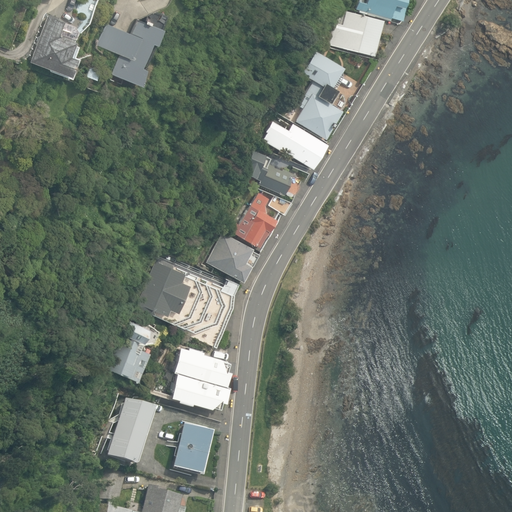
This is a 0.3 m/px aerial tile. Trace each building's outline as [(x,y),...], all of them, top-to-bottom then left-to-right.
[(357,0),(355,8),(358,9),(357,12),(366,14),(366,11),(402,20),(405,7),(403,6),(404,0),(357,0)] [(333,22),(328,45),(374,56),(382,21),(344,12),(341,24),(333,22)] [(29,61),(67,76),(74,59),(68,56),(73,42),(71,41),(75,31),(73,26),(63,22),(64,22),(46,15),(29,61)] [(127,34),(104,24),(95,45),(117,55),(109,74),(135,86),(142,70),(137,68),(148,43),(152,45),(159,29),(134,18),(127,34)] [(342,67),(315,51),(301,73),(312,80),(297,105),(301,107),(294,120),(324,138),(340,111),(328,103),(336,90),(330,87),(342,67)] [(89,66),(86,76),(95,80),(99,70),(89,66)] [(278,149),(310,168),(325,143),(290,123),(286,130),(271,121),(260,140),(277,151),(278,149)] [(55,128),(49,139),(55,142),(58,137),(59,137),(62,132),(55,128)] [(256,184),(283,195),(291,175),(289,174),(289,172),(280,168),(279,170),(273,167),(273,166),(267,163),(269,157),(252,150),(239,181),(250,185),(253,179),(258,181),(256,184)] [(267,199),(257,193),(237,224),(234,222),(229,231),(256,247),(266,231),(268,232),(275,220),(265,214),(264,205),(267,199)] [(268,206),(281,214),(287,204),(274,197),(268,206)] [(219,230),(201,260),(240,281),(248,266),(252,265),(258,254),(249,250),(251,247),(219,230)] [(155,257),(133,308),(191,331),(184,334),(215,347),(229,311),(231,296),(220,291),(221,289),(169,267),(170,264),(155,257)] [(223,284),(220,291),(232,295),(236,283),(226,279),(224,285),(223,284)] [(107,369),(134,380),(146,352),(134,347),(137,341),(139,341),(149,339),(153,328),(139,320),(127,320),(107,369)] [(177,346),(171,370),(223,384),(226,370),(223,369),(225,359),(199,352),(199,350),(186,346),(185,348),(177,346)] [(225,386),(173,372),(167,396),(174,398),(174,400),(188,404),(188,402),(206,407),(215,405),(217,400),(222,401),(225,386)] [(105,456),(132,465),(151,409),(123,400),(105,456)] [(171,468),(200,475),(211,432),(182,425),(171,468)] [(116,501),(121,480),(107,476),(102,497),(116,501)] [(182,511),(185,503),(181,502),(180,506),(179,505),(181,496),(164,492),(165,489),(147,485),(140,511),(134,511),(131,511),(182,511)]
